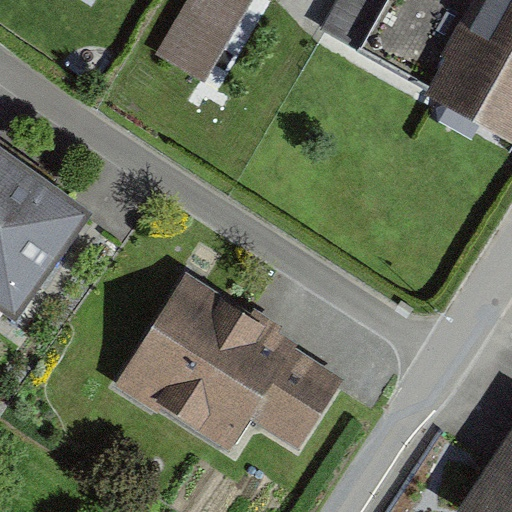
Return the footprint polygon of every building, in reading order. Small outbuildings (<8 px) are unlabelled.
[(246,0),(183,0),(154,51),(200,78),(246,0)] [(511,0),(351,0),(335,32),(433,84),(425,100),(511,145),(511,0)] [(0,311),(26,329),(98,222),(0,157),(0,311)] [(342,377),(185,286),(124,391),(237,456),(252,431),(296,456),(342,377)] [(511,511),(511,446),(470,511),(511,511)]
